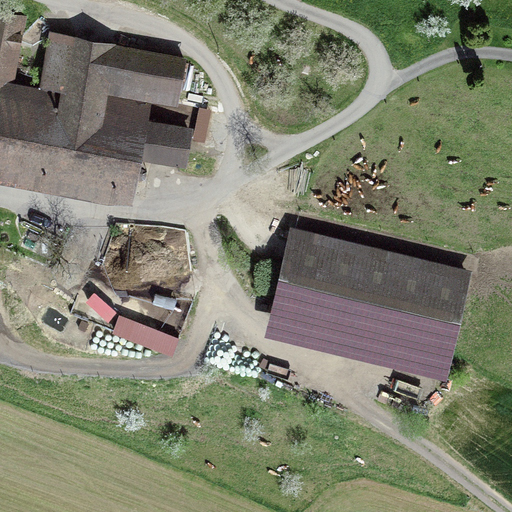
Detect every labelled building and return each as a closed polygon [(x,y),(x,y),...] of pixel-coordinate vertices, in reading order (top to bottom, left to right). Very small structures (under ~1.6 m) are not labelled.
[(0,16),(0,79),(10,82),(23,21),(0,16)] [(0,162),(129,187),(135,152),(141,123),(146,97),(101,89),(109,47),(73,40),(61,104),(46,101),(46,102),(11,95),(11,97),(0,95),(0,162)] [(109,47),(101,89),(146,97),(177,103),(185,61),(109,47)] [(187,131),(141,123),(135,152),(181,161),(187,131)] [(470,275),(290,235),(268,332),(447,373),(470,275)]
